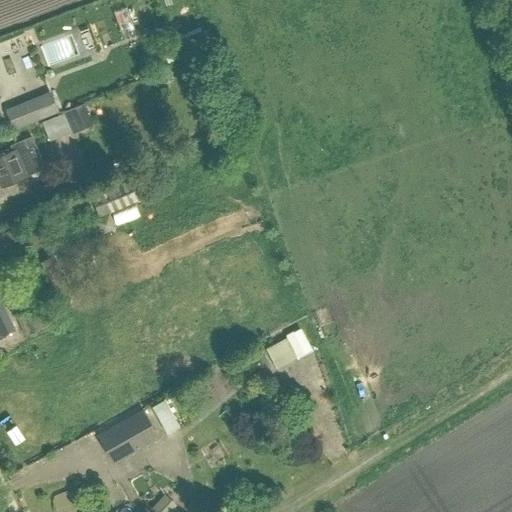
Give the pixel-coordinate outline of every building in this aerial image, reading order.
[(80,34),(49,45),(56,66),(88,55),(80,34)] [(9,115),(15,129),(59,112),(54,97),(9,115)] [(56,135),(76,128),(70,110),(50,117),(56,135)] [(0,154),(0,187),(0,189),(46,168),(36,146),(30,149),(26,139),(10,146),(12,149),(0,154)] [(144,198),(136,177),(93,196),(101,216),(144,198)] [(15,245),(0,250),(0,265),(20,257),(15,245)] [(292,328),(301,353),(318,346),(308,322),(292,328)] [(155,407),(166,430),(179,424),(168,401),(155,407)] [(95,434),(112,462),(158,435),(141,406),(95,434)] [(148,509),(151,511),(166,511),(174,504),(163,493),(148,509)]
